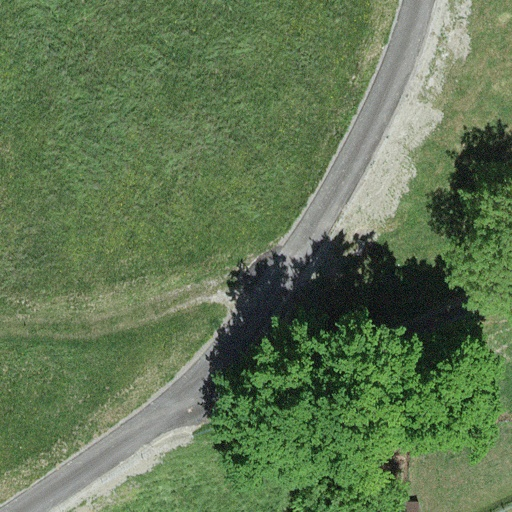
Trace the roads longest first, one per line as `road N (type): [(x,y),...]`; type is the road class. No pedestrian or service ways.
road 1 (unclassified): [(422,0),(401,65),(350,170),(216,360),(148,428),(29,511)]
road 2 (track): [(274,283),(137,328),(0,339)]
